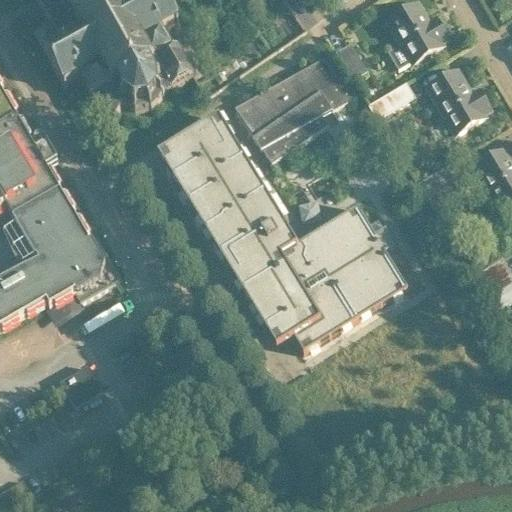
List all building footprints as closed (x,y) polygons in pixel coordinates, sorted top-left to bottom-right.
[(35,0),(50,27),(34,36),(64,90),(81,81),(103,119),(117,120),(124,108),(134,116),(152,114),(163,101),(164,97),(194,81),(178,52),(187,47),(177,30),(179,28),(163,0),(35,0)] [(417,8),(388,26),(398,43),(401,48),(411,65),(413,68),(426,61),(443,51),(441,47),(448,43),(446,40),(448,39),(449,35),(444,27),(440,26),(438,27),(436,24),(429,28),(417,8)] [(351,48),(335,57),(346,75),(353,85),(368,76),(351,48)] [(339,84),(324,63),(235,113),(263,156),(273,170),(329,131),(323,122),(332,116),(333,117),(357,102),(343,77),(342,78),(344,81),(339,84)] [(428,93),(456,140),(486,122),(483,118),(490,114),(479,95),(472,99),(458,75),(428,93)] [(407,87),(369,110),(378,125),(416,102),(407,87)] [(0,336),(47,309),(50,314),(75,300),(81,309),(117,288),(122,285),(97,242),(89,246),(47,173),(58,166),(45,143),(34,150),(0,92),(0,336)] [(158,160),(221,264),(244,250),(259,275),(247,282),(269,319),(276,315),(303,359),(408,296),(386,259),(395,253),(395,254),(396,253),(386,236),(384,236),(384,237),(375,242),(358,214),(297,251),(219,123),(158,160)] [(470,198),(466,192),(482,183),(501,215),(505,213),(508,216),(511,217),(511,166),(505,154),(461,181),(452,167),(425,184),(419,187),(417,188),(427,203),(436,218),(450,209),(451,211),(455,213),(460,212),(464,210),(466,206),(466,200),(470,198)] [(418,173),(413,177),(419,187),(425,184),(418,173)] [(511,277),(503,263),(475,280),(497,316),(511,307),(511,277)] [(104,398),(88,372),(60,388),(76,414),(104,398)] [(0,498),(0,511),(10,511),(31,500),(22,486),(0,498)] [(235,511),(222,489),(193,506),(196,511),(235,511)]
